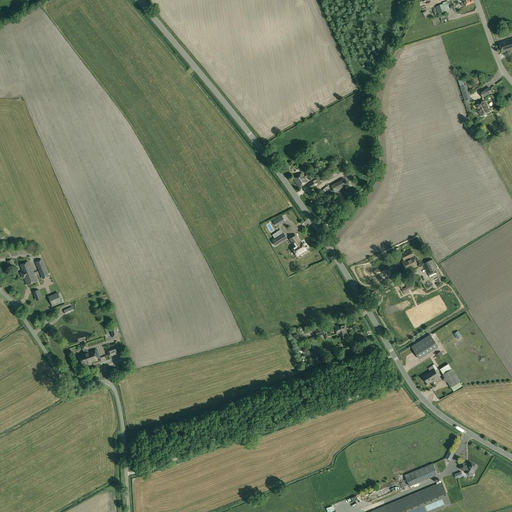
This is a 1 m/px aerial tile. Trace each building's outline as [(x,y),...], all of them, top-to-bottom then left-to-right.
[(440,14),(447,11),(445,6),(444,3),(437,6),(440,14)] [(499,44),(502,52),(502,53),(505,52),(505,51),(507,50),(507,51),(511,49),(511,38),(506,41),(506,42),(499,44)] [(462,76),(458,78),(459,83),(460,86),(465,101),(471,99),(466,84),(465,85),(464,81),(462,76)] [(480,92),(483,98),(492,92),(489,87),(480,92)] [(475,105),(481,116),(490,112),(484,100),(475,105)] [(334,177),(332,173),(332,172),(325,175),(326,177),(328,180),(334,177)] [(299,188),(308,182),(302,173),(293,178),(299,188)] [(308,185),(311,189),(316,186),(325,180),(322,175),(313,181),(308,185)] [(283,232),(272,240),(276,246),(287,239),(283,232)] [(300,242),(296,236),(290,239),(295,246),(300,242)] [(301,242),(300,242),(295,246),(292,248),(297,256),(306,250),(301,242)] [(401,255),(404,261),(402,262),(407,271),(418,266),(411,250),(401,255)] [(39,270),(46,268),(42,259),(35,262),(39,270)] [(426,262),(430,272),(431,271),(437,268),(433,259),(427,262),(426,262)] [(24,271),(21,272),(23,277),(24,277),(25,276),(26,276),(26,275),(34,272),(32,267),(31,268),(28,261),(22,264),(23,269),(24,271)] [(46,268),(39,270),(43,279),(49,277),(46,268)] [(37,280),(34,272),(26,275),(26,276),(25,276),(24,277),(27,284),(37,280)] [(412,283),(406,286),(407,288),(402,290),(404,294),(409,292),(408,291),(414,288),(412,283)] [(42,298),(39,290),(33,292),(36,301),(42,298)] [(48,297),(53,307),(62,303),(58,293),(48,297)] [(72,306),(64,310),(66,314),(74,310),(72,306)] [(344,323),(334,326),(336,334),(339,333),(341,340),(346,339),(344,332),(346,331),(344,323)] [(419,358),(438,347),(431,334),(412,346),(419,358)] [(106,349),(109,356),(119,353),(117,346),(106,349)] [(88,352),(87,348),(83,349),(84,354),(78,356),(82,365),(88,363),(91,362),(97,360),(94,351),(88,352)] [(443,374),(452,369),(449,364),(440,370),(443,374)] [(437,382),(438,382),(441,380),(435,370),(432,365),(429,368),(431,371),(423,376),(428,384),(436,379),(437,381),(437,382)] [(452,369),(443,374),(443,375),(445,378),(443,379),(446,382),(447,382),(451,388),(460,382),(452,369)] [(449,451),(445,458),(450,461),(454,454),(449,451)] [(477,466),(470,462),(468,465),(462,462),(459,468),(465,471),(465,472),(471,475),(473,472),(477,466)] [(433,463),(405,475),(409,487),(438,475),(433,463)] [(433,511),(451,504),(442,482),(385,506),(370,511),(433,511)]
